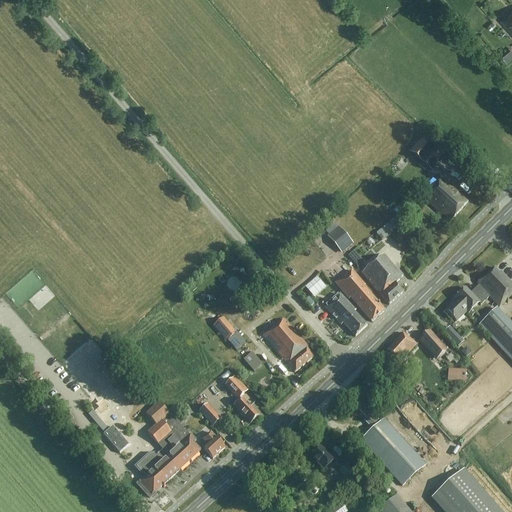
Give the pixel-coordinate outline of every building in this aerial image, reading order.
[(511,35),(511,9),(511,11),(511,12),(511,13),(506,18),(505,17),(499,22),(511,35)] [(505,55),(502,58),(507,63),(510,61),(505,55)] [(410,153),(431,171),(444,156),(423,138),(410,153)] [(452,223),(469,203),(438,177),(421,196),(452,223)] [(354,245),(339,228),(327,238),(342,255),(354,245)] [(407,251),(415,244),(409,239),(402,246),(407,251)] [(363,263),(354,253),(349,257),(358,268),(363,263)] [(389,305),(403,293),(395,284),(403,278),(384,256),(363,274),(389,305)] [(466,289),(458,297),(474,315),(476,313),(473,310),(479,304),(481,306),(490,298),(500,308),(511,297),(511,283),(501,272),(499,273),(495,268),(477,284),(479,286),(471,294),(466,289)] [(371,322),(384,311),(364,287),(365,286),(352,272),(347,276),(346,275),(336,284),(349,299),(350,298),(371,322)] [(343,324),(355,338),(367,327),(354,313),(356,311),(340,294),(325,308),(341,326),(343,324)] [(2,303),(13,317),(23,309),(12,295),(2,303)] [(262,309),(273,300),(270,296),(258,305),(262,309)] [(467,312),(469,314),(472,317),(474,315),(458,297),(455,299),(457,301),(446,310),(456,322),(467,312)] [(273,326),(281,315),(271,307),(263,319),(273,326)] [(479,326),(511,361),(511,325),(497,309),(481,324),(479,326)] [(223,318),(213,327),(227,342),(228,342),(236,334),(237,333),(225,320),(223,318)] [(263,337),(294,370),(295,373),(297,371),(313,357),(306,349),(309,347),(308,346),(304,342),(297,335),(285,320),(278,327),(277,325),(263,337)] [(430,331),(418,342),(435,362),(447,351),(430,331)] [(454,332),(448,337),(458,348),(464,342),(454,332)] [(386,353),(397,363),(404,355),(406,357),(417,345),(404,334),(386,353)] [(451,354),(446,359),(448,362),(449,362),(453,367),(458,363),(453,358),(454,357),(451,354)] [(244,362),(248,367),(257,360),(252,355),(244,362)] [(449,371),(448,381),(466,382),(467,372),(449,371)] [(233,380),(226,387),(238,400),(246,393),(233,380)] [(89,393),(92,398),(98,395),(96,390),(89,393)] [(426,390),(420,396),(427,403),(433,398),(426,390)] [(103,403),(109,409),(117,402),(112,396),(103,403)] [(250,425),(259,417),(242,400),(234,408),(250,425)] [(412,404),(399,413),(407,423),(419,413),(412,404)] [(150,499),(161,489),(163,488),(164,489),(164,488),(163,487),(200,453),(192,444),(195,442),(190,436),(189,438),(185,433),(179,427),(187,420),(181,414),(174,421),(173,421),(173,420),(160,406),(158,405),(146,416),(156,427),(148,434),(164,451),(159,456),(159,455),(157,456),(150,456),(136,469),(146,479),(138,486),(150,499)] [(200,413),(213,427),(220,420),(207,406),(206,407),(204,405),(198,410),(201,412),(200,413)] [(119,455),(128,447),(96,410),(86,418),(119,455)] [(401,487),(425,466),(383,420),(360,441),(401,487)] [(212,460),(224,449),(211,434),(203,442),(207,446),(204,449),(212,460)] [(324,453),(319,448),(311,455),(317,462),(316,463),(322,471),(333,461),(325,452),(324,453)] [(340,471),(350,483),(358,476),(348,464),(340,471)] [(500,511),(464,471),(432,500),(442,511),(500,511)] [(372,490),(365,496),(370,502),(377,496),(372,490)] [(379,498),(372,504),(375,508),(382,502),(379,498)] [(379,511),(403,511),(394,500),(379,511)]
